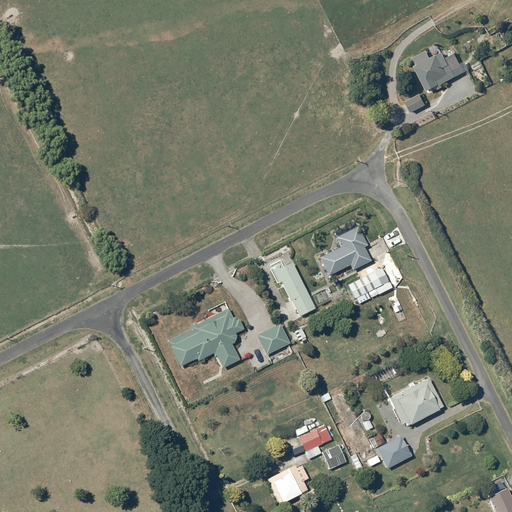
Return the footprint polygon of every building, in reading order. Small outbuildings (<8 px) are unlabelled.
[(465,62),(463,63),(458,54),(447,60),(443,53),(432,59),(427,51),(414,58),(418,66),(416,67),(429,92),(461,75),(469,70),(465,62)] [(429,105),(424,94),(407,102),(412,113),(429,105)] [(334,251),(334,250),(320,256),(329,276),(351,265),(354,271),(371,262),(364,247),(368,245),(359,227),(337,238),(339,242),(342,248),(334,251)] [(273,273),(274,272),(280,283),(281,282),(300,317),(316,309),(292,263),(285,267),(281,260),(270,266),(273,273)] [(390,282),(383,268),(349,285),(358,305),(379,294),(377,288),(390,282)] [(238,335),(235,335),(246,329),(239,317),(234,320),(228,309),(168,342),(182,367),(199,358),(201,361),(215,353),(224,369),(240,360),(232,345),(236,345),(238,335)] [(290,344),(280,325),(258,337),(268,356),(290,344)] [(298,341),(301,339),(303,342),(307,340),(306,337),(302,327),(294,331),(298,341)] [(444,409),(429,379),(389,399),(402,425),(405,423),(407,427),(444,409)] [(332,399),(328,392),(320,396),(324,403),(332,399)] [(293,440),(296,446),(287,451),(290,458),(304,451),(309,460),(321,454),(318,447),(332,439),(324,424),(309,432),(306,425),(295,431),(299,437),(293,440)] [(386,441),(382,433),(370,439),(374,447),(386,441)] [(377,449),(380,455),(367,461),(371,468),(383,462),(387,469),(412,457),(402,437),(377,449)] [(346,463),(338,446),(322,453),(330,470),(346,463)] [(356,453),(350,457),(358,472),(364,469),(356,453)] [(280,504),(302,494),(309,491),(305,482),(309,479),(303,465),(298,468),(296,465),(284,471),(268,479),(280,504)] [(505,488),(501,481),(488,488),(492,495),(505,488)] [(511,511),(511,498),(508,489),(489,498),(495,511),(511,511)]
